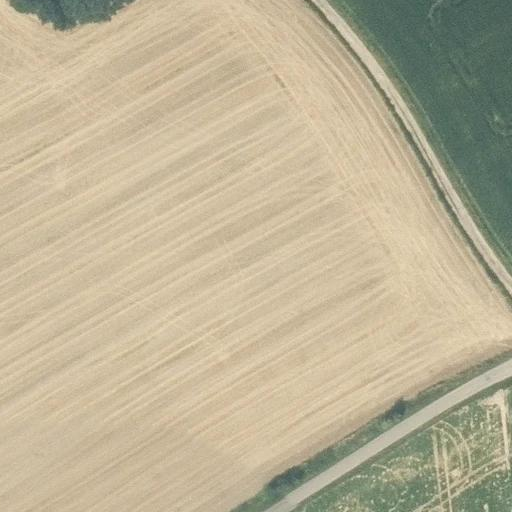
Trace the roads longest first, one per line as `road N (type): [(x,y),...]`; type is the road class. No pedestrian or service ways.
road 1 (track): [(511,293),(373,69),(315,0)]
road 2 (unclassified): [(274,511),(511,368)]
